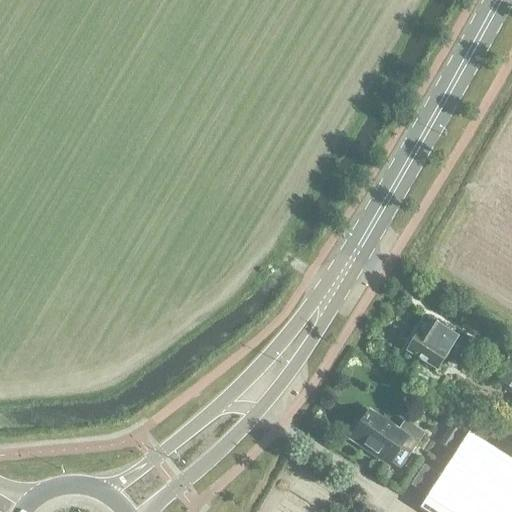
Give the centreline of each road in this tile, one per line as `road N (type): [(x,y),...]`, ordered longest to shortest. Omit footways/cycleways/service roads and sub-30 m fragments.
road 1 (primary): [(340,279),(320,291),(217,410),(104,494)]
road 2 (primary): [(497,0),(340,279)]
road 3 (primary): [(150,511),(228,445),(280,386),(336,303),(340,279)]
